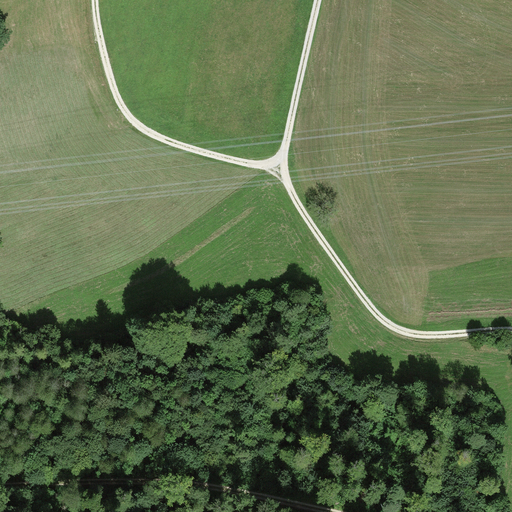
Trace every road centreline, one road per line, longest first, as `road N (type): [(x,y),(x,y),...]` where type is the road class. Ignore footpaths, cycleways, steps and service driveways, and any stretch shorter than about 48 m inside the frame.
road 1 (track): [(511,332),(415,337),(389,329),(313,233),(278,169),(315,0)]
road 2 (track): [(0,487),(196,487),(329,511)]
road 3 (track): [(93,0),(103,62),(126,117),(194,151),(278,169)]
